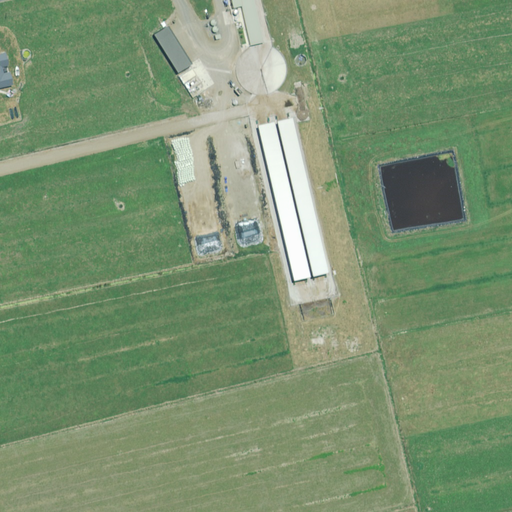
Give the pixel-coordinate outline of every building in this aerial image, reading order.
[(253,0),(230,0),(233,8),(240,6),(250,45),(263,42),(253,0)] [(189,65),(165,27),(153,34),(177,73),(189,65)] [(0,53),(0,87),(12,85),(9,73),(2,74),(1,67),(8,66),(5,53),(0,53)] [(273,122),(308,277),(325,273),(290,118),(273,122)] [(308,277),(273,122),(257,126),(292,280),(308,277)]
